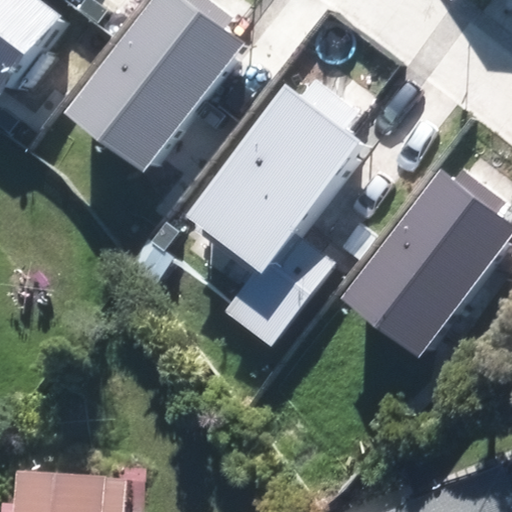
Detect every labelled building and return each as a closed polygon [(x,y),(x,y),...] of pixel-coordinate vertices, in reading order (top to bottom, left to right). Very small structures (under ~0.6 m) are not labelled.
[(86,0),(0,0),(0,69),(19,85),(86,0)] [(163,151),(262,3),(257,0),(146,0),(82,97),(163,151)] [(323,249),(421,101),(323,36),(225,184),(323,249)] [(433,335),(511,216),(511,174),(451,134),(352,281),(433,335)] [(145,511),(145,463),(39,464),(39,511),(145,511)] [(511,511),(511,477),(411,511),(511,511)]
